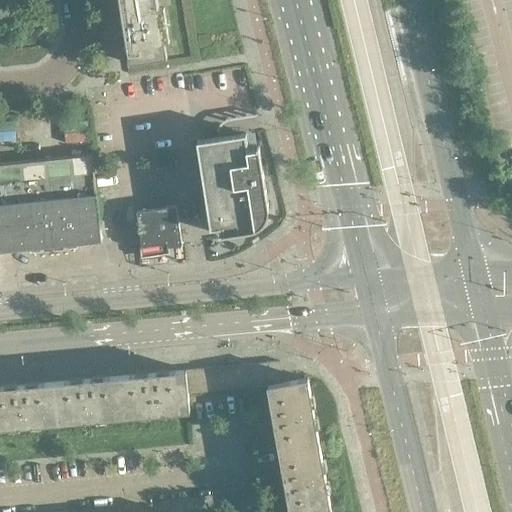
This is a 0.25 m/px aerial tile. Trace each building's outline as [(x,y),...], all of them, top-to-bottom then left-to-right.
[(157,0),(118,0),(129,63),(167,56),(157,0)] [(511,56),(508,41),(463,52),(467,69),(475,67),(478,78),(470,80),(474,97),(482,95),(485,105),(477,108),(481,124),(489,122),(492,133),(484,135),(488,152),(496,150),(499,161),(490,163),(499,200),(511,197),(511,56)] [(246,132),(197,140),(210,228),(220,226),(221,231),(219,232),(219,234),(250,229),(257,226),(263,221),(265,219),(268,212),(268,207),(268,205),(259,145),(257,145),(257,147),(248,149),(246,132)] [(0,250),(101,241),(92,154),(0,162),(0,250)] [(139,232),(142,250),(182,244),(176,206),(137,211),(139,226),(137,226),(138,232),(139,232)] [(267,361),(256,363),(258,386),(267,385),(267,384),(270,384),(267,361)] [(278,361),(267,361),(270,384),(280,382),(278,361)] [(256,363),(244,364),(246,387),(258,386),(256,363)] [(244,364),(233,365),(235,388),(246,387),(244,364)] [(233,365),(221,366),(223,390),(235,388),(233,365)] [(221,366),(209,367),(211,391),(223,390),(221,366)] [(209,367),(197,368),(200,392),(211,391),(209,367)] [(197,368),(186,369),(188,393),(200,392),(197,368)] [(186,369),(120,375),(124,415),(189,409),(188,393),(186,369)] [(120,375),(55,381),(58,421),(124,415),(120,375)] [(267,384),(267,385),(279,449),(319,442),(308,377),(280,382),(270,384),(267,384)] [(55,381),(0,385),(0,426),(58,421),(55,381)] [(319,442),(279,449),(290,511),(300,511),(331,507),(319,442)]
